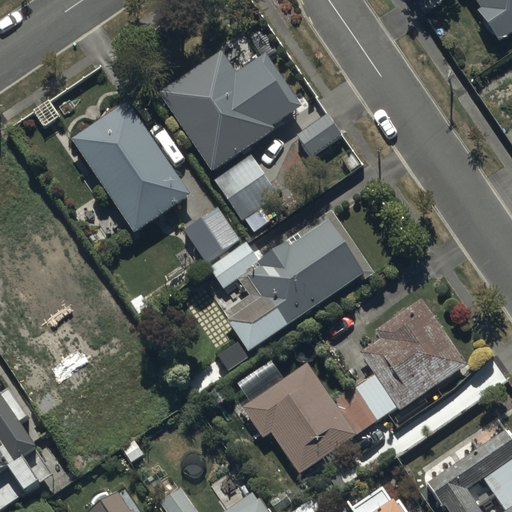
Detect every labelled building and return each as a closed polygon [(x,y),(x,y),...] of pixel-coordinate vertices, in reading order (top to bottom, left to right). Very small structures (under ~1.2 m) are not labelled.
[(511,0),(470,0),(500,47),(511,39),(511,0)] [(221,53),(161,94),(214,172),(305,111),(267,54),(236,75),(221,53)] [(128,111),(73,147),(136,241),(191,204),(128,111)] [(327,121),(297,142),(312,162),(342,141),(327,121)] [(281,202),(251,160),(213,187),(242,228),(247,224),(254,234),(269,224),(262,215),(281,202)] [(107,295),(43,202),(18,220),(13,214),(0,223),(0,275),(14,296),(9,299),(22,318),(17,321),(34,347),(71,322),(96,359),(119,343),(93,305),(107,295)] [(218,213),(184,236),(206,268),(240,246),(218,213)] [(371,273),(332,216),(261,265),(247,245),(206,274),(222,297),(239,285),(248,298),(223,316),(251,357),(371,273)] [(310,370),(244,414),(264,443),(272,438),(300,480),(399,414),(400,417),(468,371),(424,304),(376,336),(381,344),(360,358),(374,379),(334,406),(310,370)] [(64,385),(43,352),(12,372),(42,419),(70,401),(62,387),(64,385)] [(0,404),(0,403),(0,486),(9,480),(25,504),(41,493),(24,469),(39,460),(18,430),(28,423),(11,397),(0,404)] [(511,511),(511,445),(505,436),(430,490),(445,511),(511,511)] [(328,482),(338,496),(363,479),(353,465),(328,482)] [(404,511),(400,506),(395,509),(384,492),(354,511),(404,511)] [(192,511),(180,494),(160,507),(163,511),(192,511)] [(264,511),(261,508),(260,509),(253,499),(234,511),(264,511)] [(122,511),(119,507),(113,511),(107,501),(93,510),(94,511),(122,511)]
